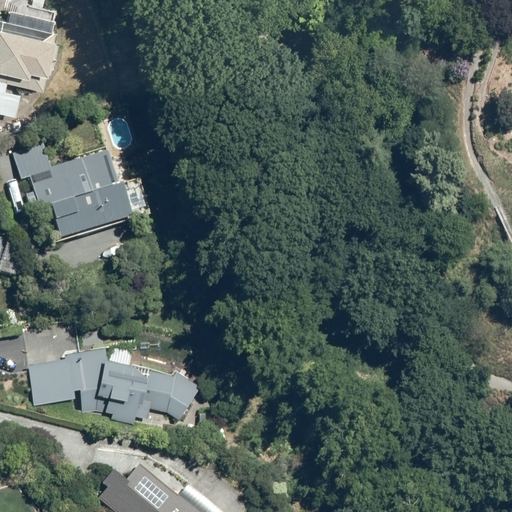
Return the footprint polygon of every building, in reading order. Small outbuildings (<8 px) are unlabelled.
[(5,19),(0,18),(0,111),(14,114),(18,90),(40,94),(44,74),(52,76),(59,41),(51,39),(55,16),(7,7),(5,19)] [(39,142),(9,152),(30,213),(49,207),(60,240),(137,214),(113,142),(47,165),(39,142)] [(26,241),(0,234),(0,271),(17,276),(26,241)] [(102,349),(28,363),(33,406),(72,401),(70,390),(82,388),(85,411),(111,413),(110,418),(146,424),(149,405),(178,419),(196,395),(178,386),(178,378),(104,362),(102,349)] [(107,486),(98,497),(116,511),(225,511),(221,508),(237,489),(211,467),(184,498),(141,462),(127,479),(115,469),(103,483),(107,486)]
